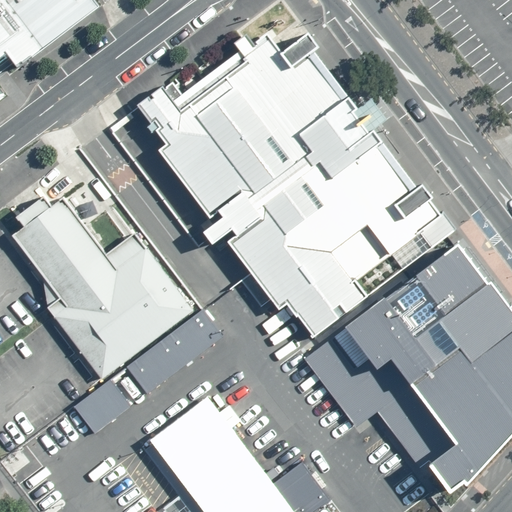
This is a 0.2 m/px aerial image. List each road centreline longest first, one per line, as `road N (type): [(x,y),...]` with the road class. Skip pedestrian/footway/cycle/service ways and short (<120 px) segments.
road 1 (tertiary): [(348,0),(511,211)]
road 2 (tertiary): [(191,0),(0,142)]
